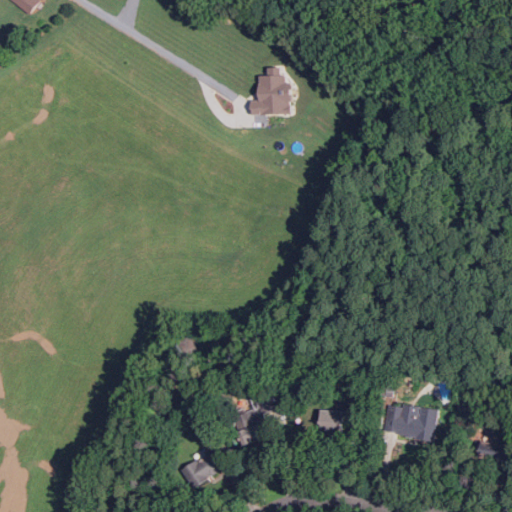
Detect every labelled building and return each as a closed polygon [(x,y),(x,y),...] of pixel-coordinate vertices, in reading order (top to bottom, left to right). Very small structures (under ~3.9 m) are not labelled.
[(42,0),(14,0),(32,13),(42,0)] [(253,100),(253,114),(293,113),(293,82),(289,83),(289,73),(283,74),(283,65),(270,66),(270,74),(260,74),(261,99),(253,100)] [(272,436),(265,413),(282,408),(276,390),(254,396),(257,409),(246,412),(248,419),(238,422),(244,444),(272,436)] [(354,392),(354,410),(367,411),(368,392),(354,392)] [(437,440),(441,408),(392,403),(388,434),(437,440)] [(323,434),(345,434),(345,410),(323,410),(323,434)] [(511,445),(495,441),(491,454),(511,459),(511,445)] [(225,467),(213,450),(185,470),(197,487),(225,467)]
